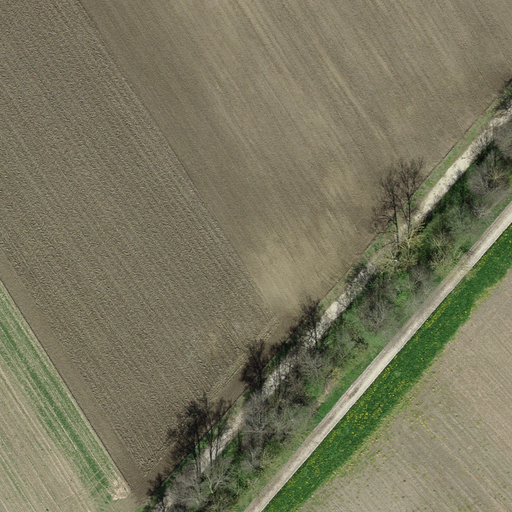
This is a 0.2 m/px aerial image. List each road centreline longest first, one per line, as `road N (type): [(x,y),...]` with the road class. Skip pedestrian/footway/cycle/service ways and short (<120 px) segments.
road 1 (track): [(511,121),(174,511)]
road 2 (track): [(258,511),(511,219)]
